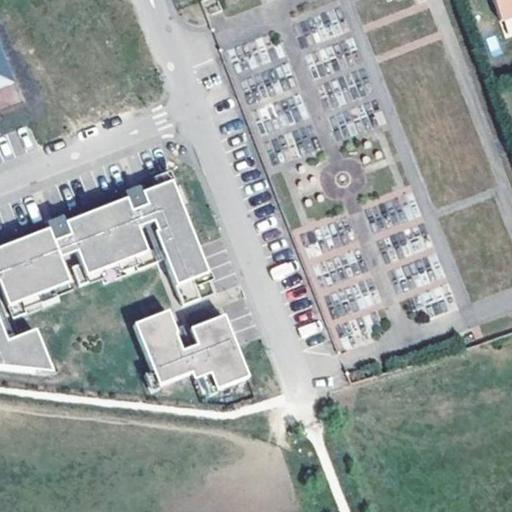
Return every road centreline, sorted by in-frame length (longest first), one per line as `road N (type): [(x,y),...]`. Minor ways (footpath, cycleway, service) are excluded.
road 1 (residential): [(303,394),(195,111)]
road 2 (residential): [(195,111),(0,183)]
